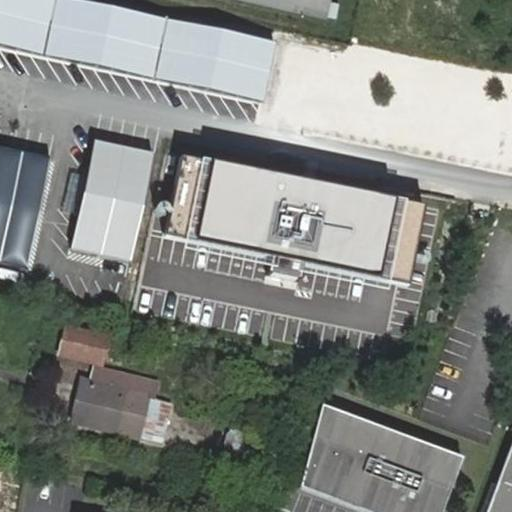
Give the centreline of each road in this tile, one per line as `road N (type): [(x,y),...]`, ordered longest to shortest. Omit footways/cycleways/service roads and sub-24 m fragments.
road 1 (unclassified): [(0,84),(511,193)]
road 2 (unknown): [(79,102),(44,247)]
